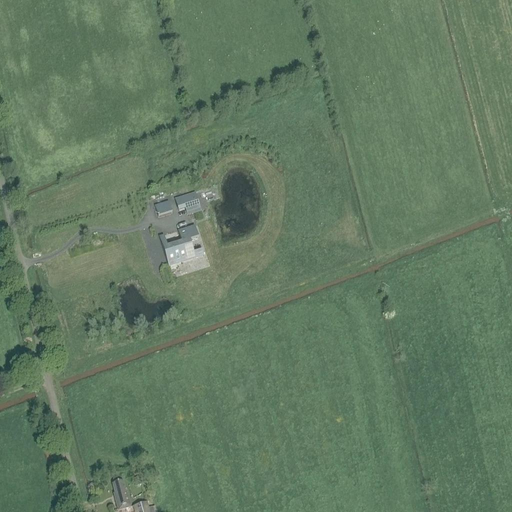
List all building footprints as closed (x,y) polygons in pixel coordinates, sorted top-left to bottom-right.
[(186,209),(188,216),(202,211),(196,192),(175,199),(179,211),(186,209)] [(154,207),(158,218),(172,214),(168,202),(154,207)] [(163,236),(158,238),(168,268),(169,268),(168,265),(187,259),(186,256),(193,254),(190,242),(198,239),(194,227),(177,232),(181,243),(167,247),(163,236)] [(134,479),(135,487),(143,485),(141,478),(134,479)] [(117,511),(130,507),(126,491),(124,492),(122,482),(112,485),(114,494),(113,495),(117,511)] [(147,503),(133,507),(133,511),(155,511),(154,508),(149,509),(147,503)]
